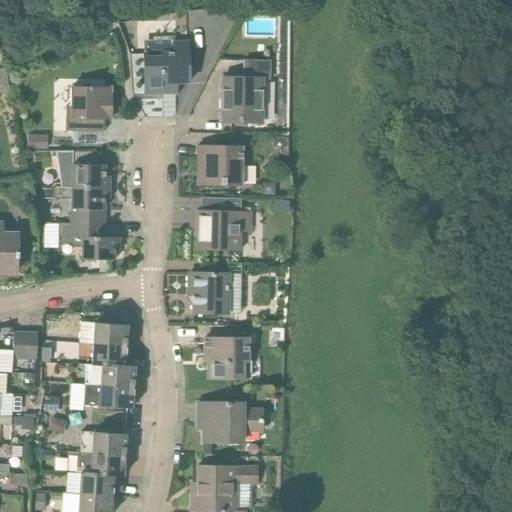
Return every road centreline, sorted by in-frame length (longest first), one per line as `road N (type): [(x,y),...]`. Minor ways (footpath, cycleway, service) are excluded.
road 1 (residential): [(152,511),(166,411),(152,284)]
road 2 (residential): [(152,284),(161,125)]
road 3 (residential): [(0,305),(152,284)]
